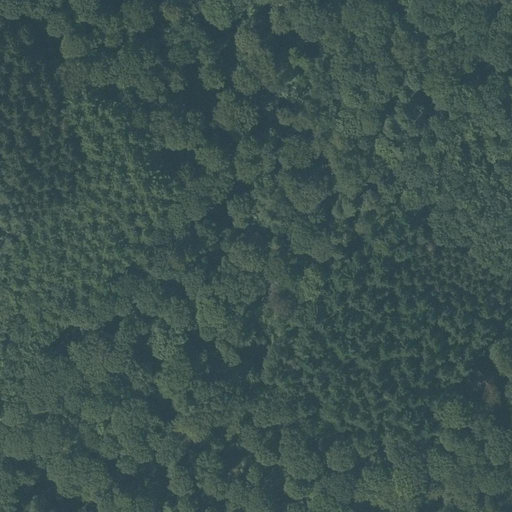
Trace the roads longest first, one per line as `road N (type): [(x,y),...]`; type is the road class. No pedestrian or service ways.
road 1 (track): [(399,6),(365,74),(331,189),(292,254),(116,384),(2,511)]
road 2 (track): [(309,511),(365,447),(511,322)]
road 3 (track): [(341,20),(257,75),(214,85),(149,45)]
road 4 (unknown): [(508,511),(496,437),(511,356)]
